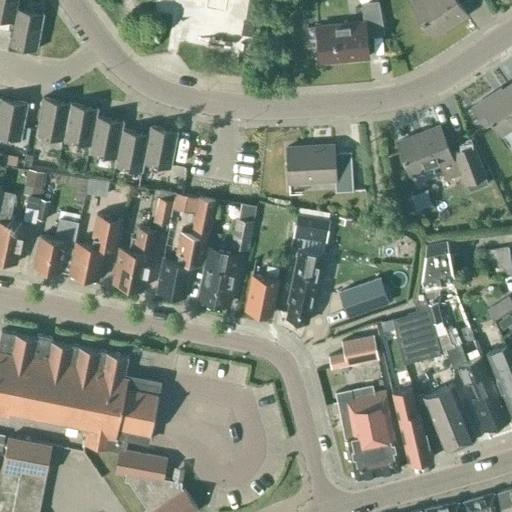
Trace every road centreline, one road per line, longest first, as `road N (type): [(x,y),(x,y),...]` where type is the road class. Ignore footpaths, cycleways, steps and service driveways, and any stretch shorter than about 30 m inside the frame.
road 1 (residential): [(511,31),(395,97),(229,106),(141,84),(69,0)]
road 2 (residential): [(327,511),(281,358),(0,295)]
road 3 (tertiary): [(340,511),(511,460)]
